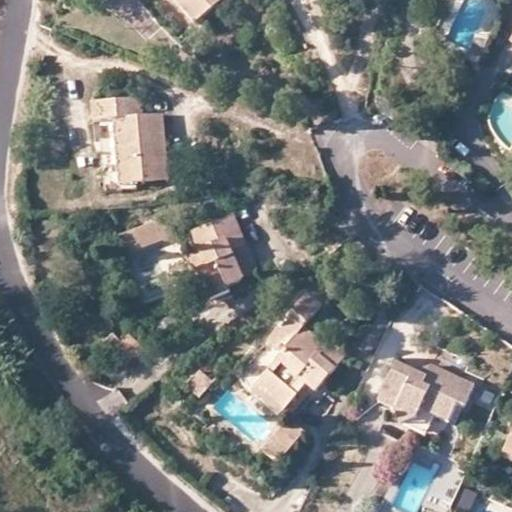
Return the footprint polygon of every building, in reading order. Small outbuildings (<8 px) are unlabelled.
[(176,0),(178,1),(196,23),(224,0),(176,0)] [(96,126),(101,125),(114,124),(120,189),(169,184),(166,145),(163,119),(145,120),(143,103),(94,106),(96,126)] [(114,124),(101,125),(108,193),(120,192),(120,189),(114,124)] [(207,268),(197,273),(211,304),(231,295),(229,289),(243,283),(232,254),(246,247),(240,235),(233,219),(193,235),(200,251),(207,268)] [(154,223),(120,238),(127,255),(161,239),(178,244),(170,226),(154,223)] [(232,254),(243,283),(258,277),(246,247),(232,254)] [(190,256),(197,273),(207,268),(200,251),(190,256)] [(295,402),(285,414),(282,417),(290,424),(293,426),(347,359),(335,350),(326,342),(322,345),(304,331),(320,310),(308,299),(270,343),(284,355),(266,378),(295,402)] [(398,369),(384,399),(402,407),(398,415),(418,425),(423,414),(437,421),(451,427),(460,409),(467,412),(476,391),(433,371),(428,383),(416,378),(398,369)] [(255,391),(285,414),(295,402),(266,378),(255,391)] [(402,407),(384,399),(380,407),(398,415),(402,407)] [(418,425),(398,415),(393,425),(428,441),(437,421),(423,414),(418,425)] [(293,426),(290,424),(265,456),(279,467),(305,436),(293,426)] [(472,511),(477,502),(461,495),(453,511),(472,511)]
